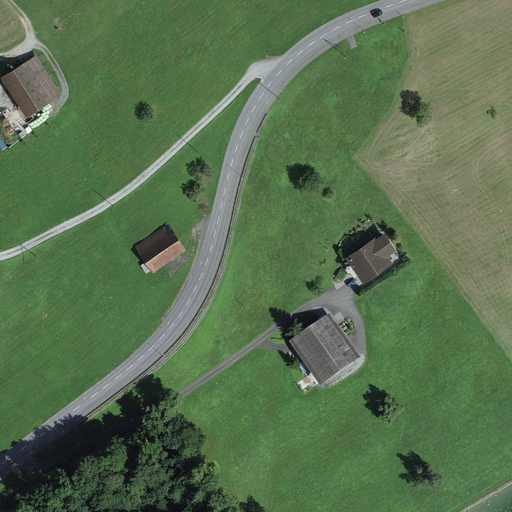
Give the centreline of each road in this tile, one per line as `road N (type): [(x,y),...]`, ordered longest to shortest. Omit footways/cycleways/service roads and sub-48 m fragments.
road 1 (tertiary): [(404,0),(318,37),(276,73),(239,133),(201,266),(166,325),(130,364),(0,464)]
road 2 (unknown): [(12,454),(38,492),(55,490),(324,296),(355,316),(360,348)]
